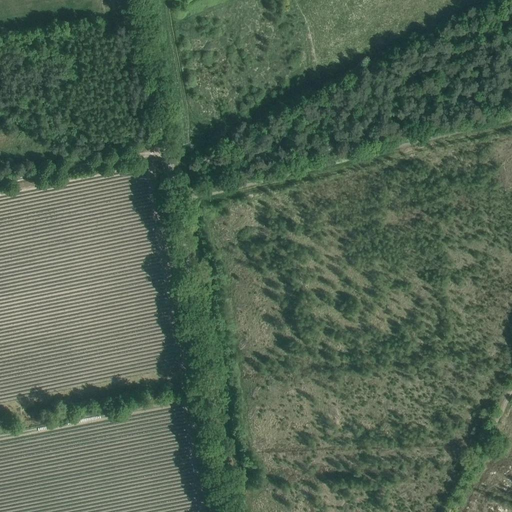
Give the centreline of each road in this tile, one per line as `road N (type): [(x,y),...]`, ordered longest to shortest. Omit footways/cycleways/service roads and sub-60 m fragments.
road 1 (unclassified): [(228,511),(142,0)]
road 2 (track): [(511,391),(449,511)]
